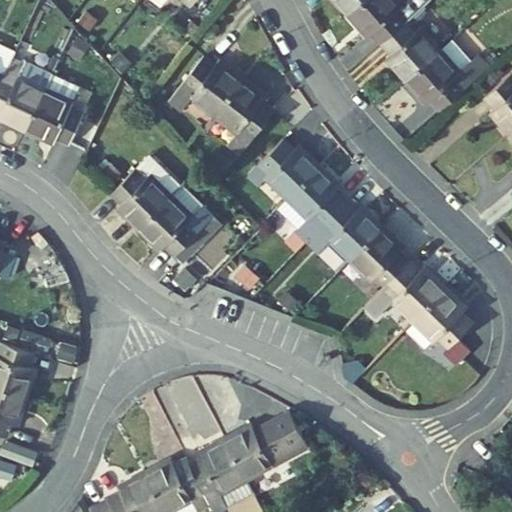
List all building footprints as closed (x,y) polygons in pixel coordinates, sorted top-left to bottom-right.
[(337,0),(348,12),(361,0),(337,0)] [(361,0),(348,12),(368,34),(372,30),(382,41),(420,7),(427,0),(361,0)] [(424,12),(420,7),(382,41),(391,51),(386,56),(405,78),(441,48),(421,26),(416,30),(411,24),(424,12)] [(86,11),(78,20),(90,30),(98,20),(86,11)] [(200,27),(193,20),(185,30),(193,36),(200,27)] [(81,31),(68,52),(82,60),(92,43),(81,31)] [(453,37),(441,48),(459,69),(471,59),(453,37)] [(0,85),(14,55),(17,49),(0,41),(0,85)] [(459,69),(441,48),(405,78),(425,100),(430,96),(440,107),(488,65),(478,53),(471,59),(459,69)] [(117,54),(112,59),(124,70),(128,65),(117,54)] [(26,61),(14,55),(0,85),(0,109),(3,111),(0,117),(27,130),(47,87),(20,75),(26,61)] [(216,113),(243,77),(219,59),(216,65),(204,56),(171,99),(183,108),(193,97),(216,113)] [(54,72),(26,61),(20,75),(47,87),(54,72)] [(503,71),(497,65),(484,76),(490,83),(503,71)] [(511,71),(485,95),(494,106),(490,110),(509,132),(511,129),(511,71)] [(81,85),(54,72),(47,87),(74,100),(81,85)] [(242,152),(275,109),(263,100),(267,96),(243,77),(216,113),(238,130),(228,143),(238,149),(242,152)] [(71,106),(74,100),(47,87),(27,130),(54,143),(57,136),(70,142),(84,112),(71,106)] [(288,196),(320,163),(299,143),(295,147),(285,137),(261,161),(272,171),(267,176),(288,196)] [(242,152),(238,149),(221,173),(224,175),(242,152)] [(298,230),(308,239),(347,199),(337,189),(341,184),(320,163),(288,196),(310,217),(300,228),(298,230)] [(140,228),(173,195),(151,174),(146,179),(136,169),(113,193),(124,203),(118,208),(140,228)] [(194,216),(203,206),(182,185),(173,195),(194,216)] [(177,254),(214,215),(204,205),(203,206),(194,216),(173,195),(140,228),(161,249),(166,244),(177,254)] [(278,207),(300,228),(310,217),(288,196),(278,207)] [(351,258),(383,225),(362,204),(357,209),(347,199),(308,239),(339,270),(351,258)] [(222,223),(214,215),(177,254),(184,261),(222,223)] [(387,284),(410,260),(400,250),(404,245),(383,225),(351,258),(373,278),(377,274),(387,284)] [(308,239),(298,230),(288,241),(297,250),(308,239)] [(414,318),(446,285),(425,265),(421,270),(410,260),(387,284),(366,306),(376,316),(394,298),(414,318)] [(244,266),(237,275),(251,287),(258,279),(244,266)] [(185,269),(175,279),(186,289),(195,279),(185,269)] [(467,306),(446,285),(414,318),(436,339),(440,335),(451,345),(474,321),(463,311),(467,306)] [(286,292),(279,301),(291,311),(299,302),(286,292)] [(48,352),(52,340),(42,337),(43,333),(29,328),(27,336),(35,339),(32,347),(48,352)] [(460,339),(441,358),(451,368),(470,348),(460,339)] [(35,352),(3,341),(0,351),(0,386),(28,395),(37,367),(30,365),(35,352)] [(78,349),(63,345),(60,355),(74,359),(78,349)] [(359,360),(343,363),(344,376),(352,383),(366,368),(359,360)] [(18,424),(28,395),(0,386),(0,432),(7,435),(12,422),(18,424)] [(252,423),(225,437),(247,479),(308,447),(290,410),(255,429),(252,423)] [(202,457),(189,463),(211,503),(215,511),(227,504),(221,493),(247,479),(225,437),(199,450),(202,457)] [(13,446),(0,442),(0,451),(10,454),(13,446)] [(171,457),(144,471),(166,511),(168,511),(193,499),(199,510),(211,503),(189,463),(186,457),(175,463),(171,457)] [(21,466),(10,462),(5,477),(17,480),(21,466)] [(122,491),(90,507),(92,511),(166,511),(144,471),(119,485),(122,491)] [(247,479),(221,493),(227,504),(253,491),(247,479)] [(193,499),(168,511),(195,511),(199,510),(193,499)]
